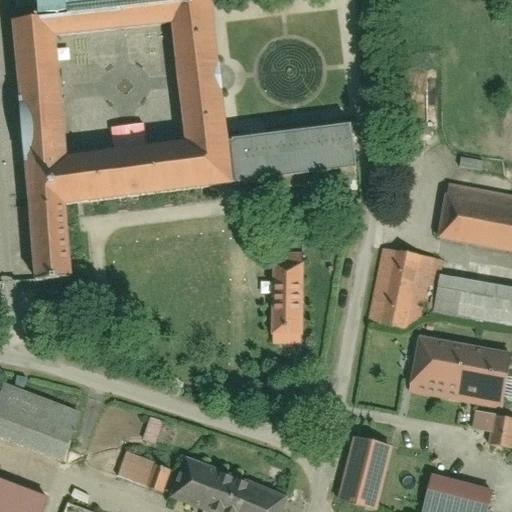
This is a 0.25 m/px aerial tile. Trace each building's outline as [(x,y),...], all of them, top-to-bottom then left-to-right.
[(37,0),(40,22),(197,6),(196,0),(37,0)] [(353,182),(348,138),(230,150),(216,5),(197,6),(40,22),(9,25),(19,129),(34,285),(35,289),(73,285),(66,210),(353,182)] [(511,199),(451,191),(445,241),(511,249),(511,199)] [(429,329),(442,259),(382,249),(370,319),(429,329)] [(304,270),(272,270),(272,348),(304,348),(304,270)] [(511,288),(448,276),(439,320),(511,333),(511,288)] [(511,367),(511,353),(415,339),(406,396),(505,411),(511,367)] [(87,415),(7,389),(0,410),(0,433),(73,457),(87,415)] [(146,441),(161,443),(166,420),(150,417),(146,441)] [(388,511),(404,452),(353,440),(338,501),(381,511),(388,511)] [(286,511),(292,492),(186,460),(174,500),(214,511),(286,511)] [(0,474),(0,511),(50,511),(57,495),(0,474)] [(495,511),(500,495),(435,479),(426,511),(495,511)]
